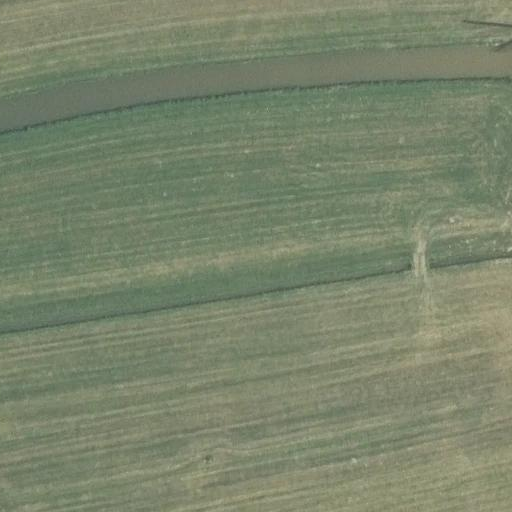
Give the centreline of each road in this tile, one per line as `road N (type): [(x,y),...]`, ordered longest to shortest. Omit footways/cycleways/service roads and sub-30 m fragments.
road 1 (track): [(0,290),(511,217)]
road 2 (track): [(0,72),(261,32),(511,18)]
